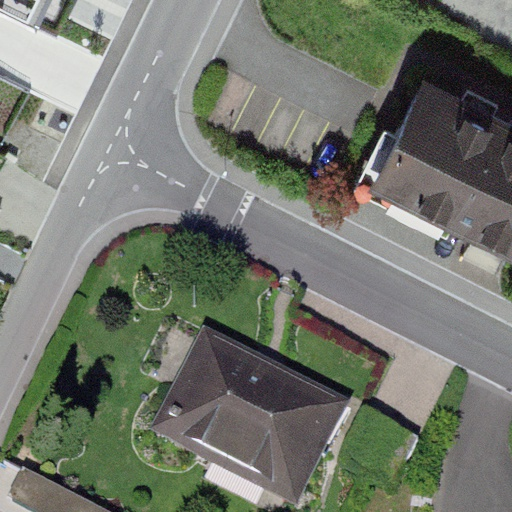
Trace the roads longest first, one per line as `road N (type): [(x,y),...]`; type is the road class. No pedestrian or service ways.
road 1 (unclassified): [(112,152),(511,357)]
road 2 (residential): [(0,382),(112,152)]
road 3 (unclassified): [(112,152),(187,0)]
